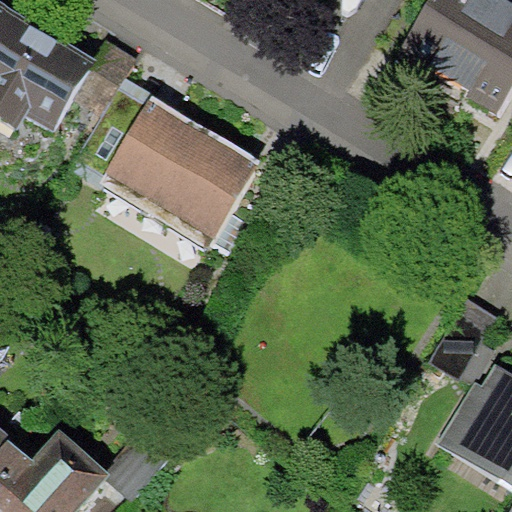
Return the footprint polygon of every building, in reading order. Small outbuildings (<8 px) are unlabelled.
[(511,94),(511,3),(507,0),(434,0),(402,55),(499,115),(511,94)] [(0,5),(0,129),(20,140),(29,124),(57,140),(78,101),(100,62),(0,5)] [(108,47),(100,62),(78,101),(105,116),(123,83),(135,61),(108,47)] [(257,165),(123,83),(105,116),(71,172),(202,253),(257,165)] [(25,234),(2,218),(0,220),(0,238),(15,249),(25,234)] [(498,319),(468,302),(436,359),(476,381),(494,350),(483,344),(498,319)] [(511,511),(511,374),(499,366),(486,387),(476,381),(437,444),(511,489),(511,511)] [(153,415),(102,472),(110,480),(133,499),(184,442),(153,415)] [(102,472),(58,431),(31,461),(0,432),(0,511),(79,511),(110,480),(102,472)]
